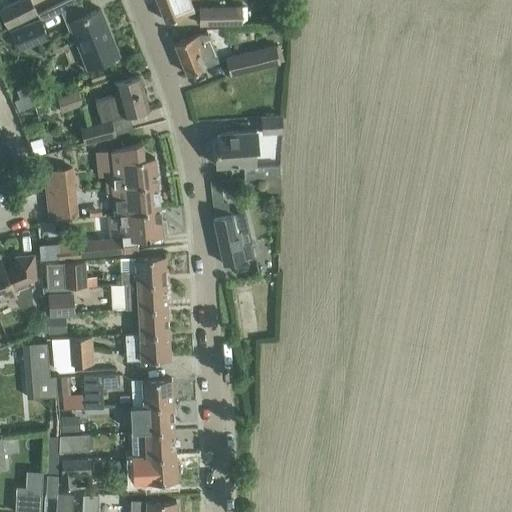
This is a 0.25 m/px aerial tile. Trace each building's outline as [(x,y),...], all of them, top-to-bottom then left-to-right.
[(37,12),(31,0),(15,0),(0,7),(0,10),(8,26),(37,12)] [(47,36),(40,19),(77,5),(75,0),(65,0),(28,18),(30,22),(10,30),(18,48),(47,36)] [(191,0),(157,0),(165,20),(184,12),(195,8),(191,0)] [(242,26),(242,7),(200,6),(200,25),(242,26)] [(100,7),(81,15),(68,20),(87,67),(100,61),(119,54),(112,37),(110,38),(104,25),(107,24),(100,7)] [(219,60),(208,33),(200,32),(174,42),(187,73),(219,60)] [(231,74),(280,62),(275,44),(226,57),(231,74)] [(140,74),(121,79),(114,80),(117,92),(96,98),(101,120),(111,118),(149,108),(140,74)] [(282,114),(260,116),(262,133),(283,131),(282,114)] [(111,118),(101,120),(80,126),(84,141),(115,133),(111,118)] [(256,129),(238,130),(218,131),(219,146),(215,147),(216,165),(255,162),(253,145),(257,145),(256,129)] [(142,140),(111,148),(114,172),(110,172),(114,212),(119,212),(159,208),(154,156),(143,157),(142,140)] [(280,177),(279,164),(243,166),(244,178),(265,178),(280,177)] [(72,167),(56,169),(58,187),(46,188),(50,216),(77,213),(72,167)] [(281,177),(280,177),(265,178),(266,191),(281,191),(281,177)] [(211,180),(214,204),(223,203),(221,179),(211,180)] [(223,203),(214,204),(215,216),(230,213),(228,202),(223,203)] [(166,231),(165,219),(160,218),(159,208),(119,212),(122,236),(117,237),(119,250),(138,248),(137,236),(162,234),(162,233),(166,231)] [(236,230),(233,212),(230,213),(215,216),(213,216),(223,263),(255,255),(251,240),(243,242),(240,229),(236,230)] [(119,250),(117,237),(79,241),(80,247),(58,249),(58,256),(119,250)] [(0,256),(0,300),(12,295),(21,306),(32,301),(30,278),(35,276),(33,253),(15,254),(16,265),(5,269),(0,256)] [(165,279),(164,254),(120,256),(121,282),(124,282),(165,279)] [(64,262),(46,263),(47,287),(85,284),(85,286),(96,285),(97,275),(84,276),(83,259),(64,260),(64,262)] [(167,305),(165,279),(124,282),(126,307),(138,307),(167,305)] [(50,313),(74,311),(72,291),(48,293),(50,313)] [(168,330),(167,305),(138,307),(139,332),(168,330)] [(170,356),(168,330),(139,332),(125,332),(126,359),(170,356)] [(70,363),(92,362),(91,335),(69,336),(70,363)] [(46,340),(22,343),(24,363),(29,363),(30,376),(25,376),(27,396),(57,394),(55,374),(49,374),(46,340)] [(83,376),(83,381),(84,393),(63,395),(64,409),(103,406),(101,375),(83,376)] [(172,402),(171,376),(142,378),(142,379),(130,379),(132,404),(133,404),(143,403),(143,404),(172,402)] [(173,427),(172,402),(143,404),(143,403),(133,404),(132,404),(129,404),(131,430),(173,427)] [(175,453),(173,427),(131,430),(132,455),(146,454),(175,453)] [(59,434),(59,450),(78,449),(77,433),(59,434)] [(176,479),(175,453),(146,454),(146,467),(134,468),(135,481),(176,479)] [(89,459),(62,460),(64,487),(75,486),(77,486),(76,472),(90,472),(89,459)] [(46,473),(45,495),(56,496),(57,474),(46,473)] [(55,511),(72,511),(74,492),(56,492),(55,511)] [(82,493),(81,505),(97,505),(98,493),(82,493)] [(15,494),(13,511),(40,511),(41,495),(15,494)] [(130,498),(129,511),(175,511),(176,499),(156,498),(146,498),(130,498)]
